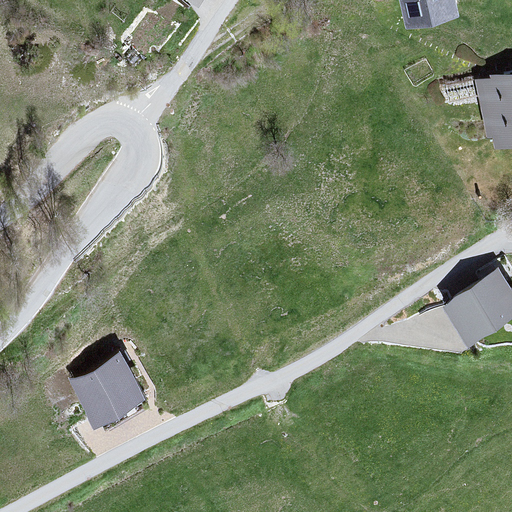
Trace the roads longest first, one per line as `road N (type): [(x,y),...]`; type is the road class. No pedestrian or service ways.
road 1 (residential): [(9,511),(335,347),(511,228)]
road 2 (residential): [(0,336),(130,173),(140,156),(130,124)]
road 3 (residential): [(130,124),(96,122),(0,218)]
road 4 (unclassified): [(130,124),(227,0)]
